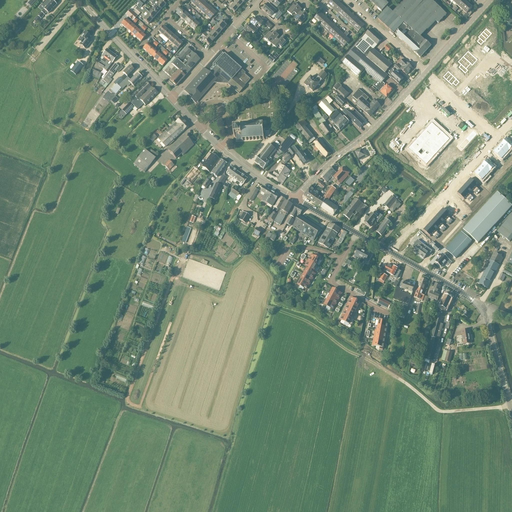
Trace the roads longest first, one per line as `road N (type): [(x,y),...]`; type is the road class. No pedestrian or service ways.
road 1 (unclassified): [(295,199),(426,72)]
road 2 (unclassified): [(295,199),(220,148),(172,98)]
road 3 (residential): [(391,252),(496,136)]
road 4 (unclassified): [(172,98),(78,0)]
road 5 (track): [(511,406),(439,411),(398,379)]
